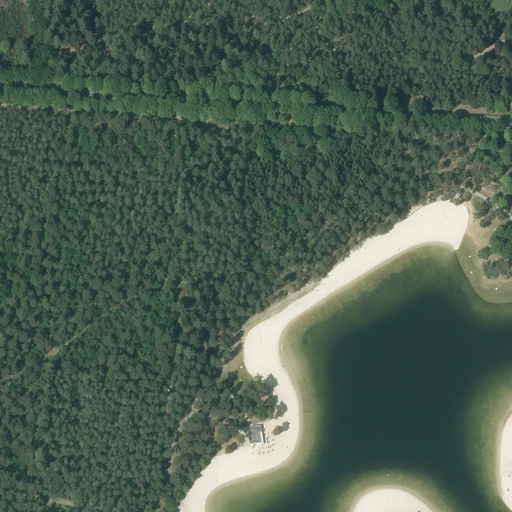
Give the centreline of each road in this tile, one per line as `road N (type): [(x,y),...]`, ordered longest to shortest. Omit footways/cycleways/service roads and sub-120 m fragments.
road 1 (primary): [(511,124),(0,87)]
road 2 (track): [(0,408),(11,385),(123,303),(179,282),(190,173),(61,164)]
road 3 (track): [(28,511),(61,164)]
road 4 (track): [(179,282),(163,457),(169,467)]
road 5 (track): [(511,38),(467,60),(430,63),(390,38),(370,0)]
road 6 (track): [(206,22),(165,33),(136,29),(64,49),(39,44)]
road 7 (track): [(325,0),(261,26),(206,22)]
